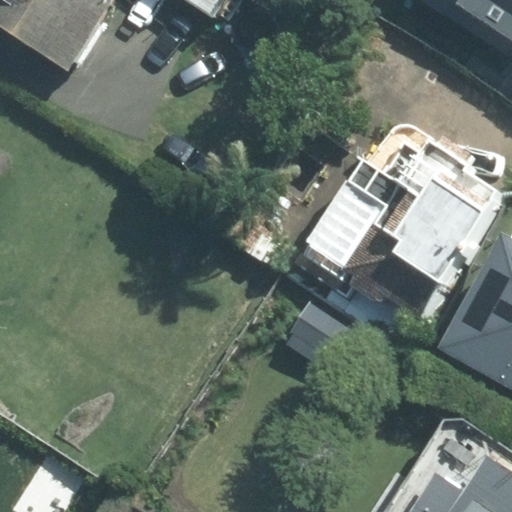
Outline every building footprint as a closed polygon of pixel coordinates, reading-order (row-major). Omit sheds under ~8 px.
[(115,0),(0,0),(0,35),(60,78),(115,0)] [(511,0),(400,0),(511,61),(511,0)] [(511,201),(511,192),(405,124),(303,281),(414,353),(511,201)] [(0,200),(15,179),(0,168),(0,200)] [(511,245),(506,242),(436,358),(511,403),(511,245)] [(511,511),(511,470),(470,442),(422,511),(511,511)]
